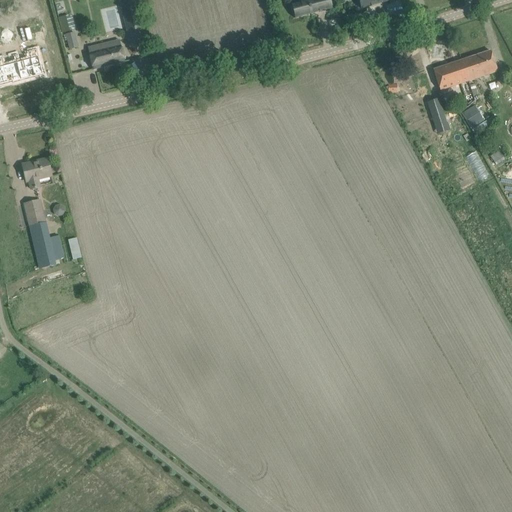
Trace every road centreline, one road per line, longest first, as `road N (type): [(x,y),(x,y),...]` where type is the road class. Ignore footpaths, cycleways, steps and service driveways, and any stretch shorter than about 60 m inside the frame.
road 1 (tertiary): [(0,129),(262,68),(500,0)]
road 2 (unclassified): [(230,511),(16,344),(0,309)]
